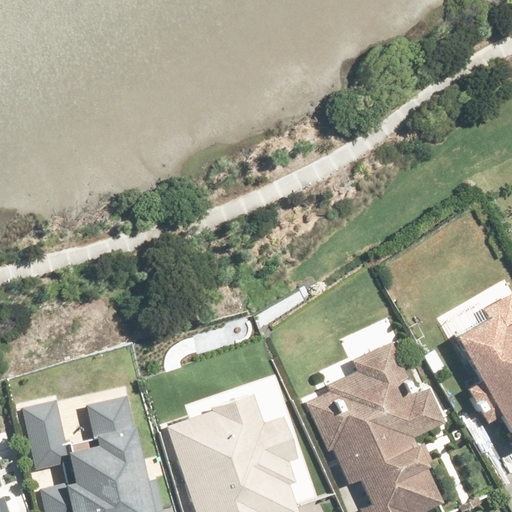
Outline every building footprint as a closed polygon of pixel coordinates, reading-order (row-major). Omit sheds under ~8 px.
[(489,317),(456,333),(480,381),(467,388),(484,421),(500,413),(511,436),(511,290),(483,305),(489,317)] [(329,388),(305,400),(348,486),(359,481),(370,503),(359,508),(361,511),(417,511),(445,498),(427,462),(437,457),(425,432),(449,420),(430,383),(417,390),(391,339),(353,358),(358,368),(327,383),(329,388)] [(190,418),(167,425),(196,511),(296,511),(302,510),(298,496),(311,492),(271,375),(186,404),(190,418)] [(59,397),(19,405),(34,469),(55,464),(58,479),(36,484),(42,511),(167,511),(156,467),(149,468),(138,421),(132,422),(126,394),(81,404),(87,429),(68,434),(59,397)] [(0,511),(26,511),(18,489),(0,495),(0,511)]
